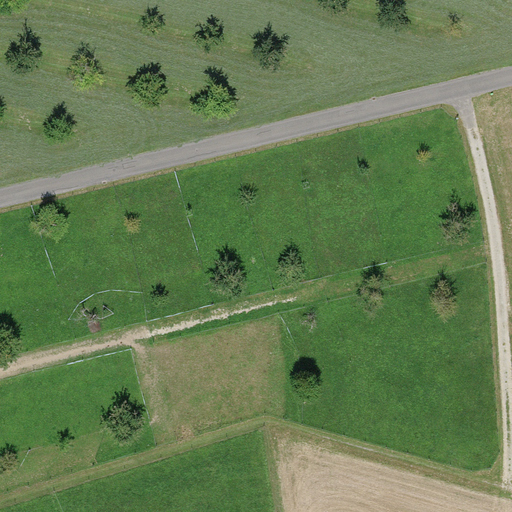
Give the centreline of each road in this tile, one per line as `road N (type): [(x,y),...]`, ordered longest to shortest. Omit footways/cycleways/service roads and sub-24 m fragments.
road 1 (unclassified): [(0,195),(511,66)]
road 2 (track): [(461,75),(504,255),(511,484)]
